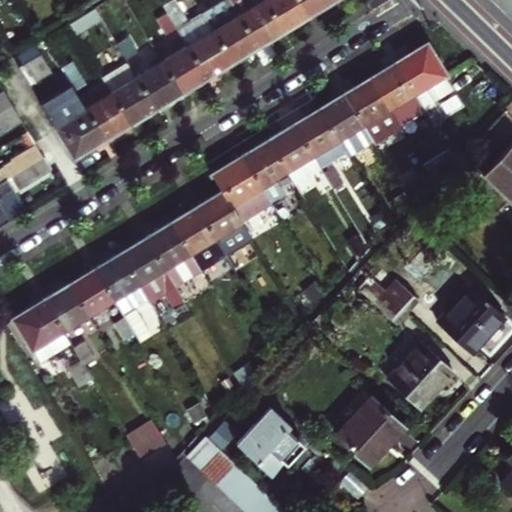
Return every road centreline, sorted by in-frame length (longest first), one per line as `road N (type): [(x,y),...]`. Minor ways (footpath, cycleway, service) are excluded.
road 1 (residential): [(0,249),(420,0)]
road 2 (residential): [(393,506),(511,380)]
